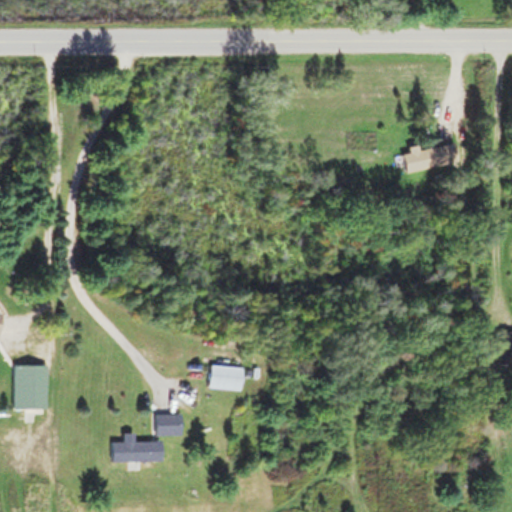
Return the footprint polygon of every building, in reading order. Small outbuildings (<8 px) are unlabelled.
[(398,170),(451,160),(447,139),(394,149),(398,170)] [(485,355),(507,355),(507,339),(485,339),(485,355)] [(41,363),(8,363),(8,408),(41,408),(41,363)] [(233,388),(234,364),(202,363),(201,387),(233,388)] [(175,411),(149,411),(149,433),(175,433),(175,411)] [(105,459),(147,459),(147,439),(105,439),(105,459)]
